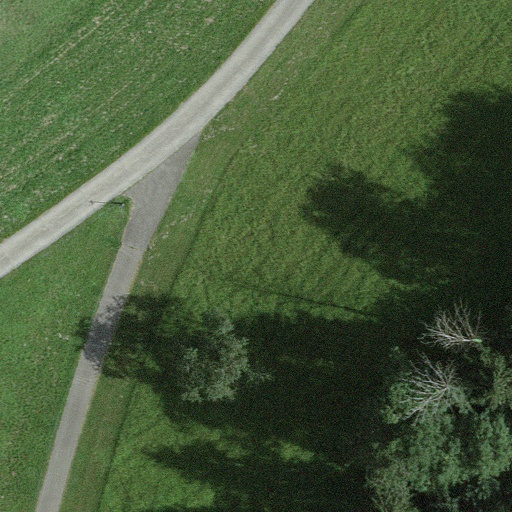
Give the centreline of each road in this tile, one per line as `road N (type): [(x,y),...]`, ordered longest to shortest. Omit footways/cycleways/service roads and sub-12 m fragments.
road 1 (track): [(47,511),(169,142)]
road 2 (track): [(0,263),(169,142)]
road 3 (track): [(169,142),(243,69),(297,0)]
